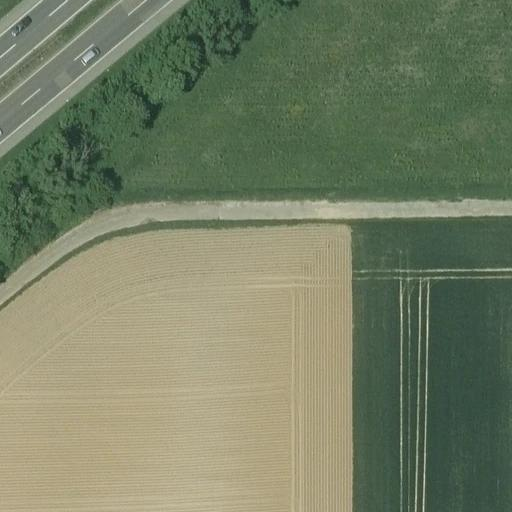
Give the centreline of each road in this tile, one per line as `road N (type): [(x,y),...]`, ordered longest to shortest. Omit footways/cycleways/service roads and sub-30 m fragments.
road 1 (track): [(0,300),(72,242),(134,218),(511,204)]
road 2 (motorway): [(0,103),(131,0)]
